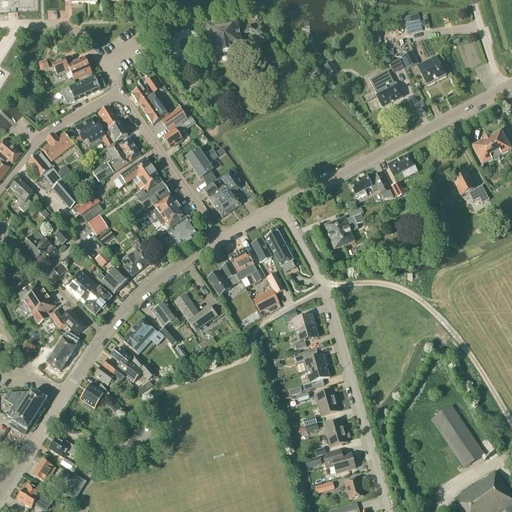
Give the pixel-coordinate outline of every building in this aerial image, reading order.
[(251,27),(238,29),(237,21),(206,27),(211,53),(222,51),(223,54),(231,53),(230,50),(242,48),(239,33),(242,32),(243,35),(252,33),(251,27)] [(418,65),(415,58),(412,53),(401,59),(404,64),(407,70),(418,65)] [(438,62),(436,58),(417,68),(426,87),(445,77),(440,67),(441,65),(439,63),(438,62)] [(88,66),(85,59),(68,67),(65,61),(52,66),(58,78),(70,73),(74,81),(91,73),(90,71),(91,71),(89,66),(88,66)] [(49,69),(46,61),(38,64),(41,72),(49,69)] [(389,66),(392,73),(403,67),(400,61),(389,66)] [(337,73),(330,63),(324,68),(330,78),(337,73)] [(174,81),(189,78),(186,65),(172,69),(173,75),(174,81)] [(297,80),(302,77),(298,70),(293,73),(297,80)] [(395,87),(387,72),(369,82),(377,97),(376,97),(382,110),(403,99),(396,87),(395,87)] [(100,92),(93,78),(61,93),(67,107),(75,103),(100,92)] [(155,97),(162,93),(153,79),(146,83),(155,97)] [(49,91),(47,83),(41,85),(44,93),(49,91)] [(143,88),(131,96),(138,106),(150,98),(143,88)] [(150,98),(138,106),(139,106),(146,116),(145,116),(151,112),(157,108),(160,106),(153,96),(150,99),(150,98)] [(41,106),(36,102),(26,115),(32,119),(41,106)] [(145,116),(152,127),(167,116),(160,106),(157,108),(151,112),(145,116)] [(107,134),(120,126),(109,108),(98,114),(104,124),(102,125),(107,134)] [(161,123),(168,133),(186,120),(179,111),(161,123)] [(195,125),(191,119),(184,124),(188,129),(195,125)] [(94,126),(91,121),(76,129),(83,142),(88,139),(91,144),(99,139),(105,136),(98,123),(94,126)] [(168,133),(170,135),(163,140),(166,146),(169,150),(174,147),(175,147),(183,142),(179,136),(185,132),(181,124),(168,133)] [(117,144),(127,137),(120,126),(107,134),(114,145),(117,144)] [(504,139),(500,132),(490,138),(489,138),(482,141),(483,142),(472,148),(482,167),(511,151),(511,150),(511,142),(509,137),(504,139)] [(74,146),(64,134),(57,139),(54,136),(46,142),(49,146),(42,151),(51,163),(74,146)] [(113,145),(108,137),(103,140),(107,148),(113,145)] [(0,159),(7,165),(9,162),(12,165),(21,155),(4,140),(0,144),(0,159)] [(120,148),(117,144),(106,151),(114,162),(108,166),(93,176),(99,185),(141,157),(130,142),(120,148)] [(193,170),(215,155),(212,150),(202,157),(198,152),(186,160),(193,170)] [(43,177),(49,185),(59,177),(40,154),(28,164),(40,179),(43,177)] [(218,159),(215,155),(193,170),(200,180),(212,172),(208,165),(218,159)] [(408,156),(387,167),(393,178),(402,174),(405,180),(417,173),(408,156)] [(6,166),(7,165),(0,159),(0,162),(0,163),(0,162),(0,182),(10,169),(6,166)] [(148,178),(155,174),(151,168),(145,160),(131,170),(120,177),(113,182),(118,190),(125,185),(126,185),(133,180),(134,180),(133,178),(135,176),(143,171),(148,178)] [(218,179),(229,172),(225,166),(213,174),(218,179)] [(69,176),(63,169),(58,173),(64,180),(69,176)] [(157,176),(155,174),(148,178),(143,171),(135,176),(133,178),(134,180),(133,180),(141,192),(144,189),(148,194),(162,185),(157,176)] [(229,173),(224,177),(229,186),(228,187),(218,193),(225,204),(232,213),(241,206),(233,194),(240,189),(229,173)] [(390,192),(381,174),(372,178),(373,180),(368,182),(366,178),(350,186),(355,196),(358,202),(367,197),(364,192),(376,186),(381,197),(382,196),(384,200),(393,199),(390,192)] [(468,182),(465,176),(455,182),(458,188),(457,189),(461,198),(468,194),(472,203),(479,199),(482,205),(489,201),(481,187),(475,190),(470,182),(468,182)] [(18,180),(10,189),(16,194),(14,196),(19,201),(19,200),(23,204),(19,208),(25,214),(27,216),(35,208),(33,205),(28,201),(33,195),(18,180)] [(52,191),(70,211),(80,201),(63,182),(52,191)] [(398,198),(404,195),(397,182),(391,185),(398,198)] [(213,185),(203,192),(208,199),(218,192),(213,185)] [(170,196),(163,186),(147,197),(143,192),(135,198),(145,212),(170,196)] [(81,217),(81,216),(93,208),(100,203),(93,194),(87,198),(74,208),(81,217)] [(232,213),(225,204),(219,195),(210,202),(222,219),(232,213)] [(153,214),(158,220),(167,213),(166,211),(176,205),(170,196),(154,208),(157,211),(153,214)] [(167,213),(158,220),(162,226),(165,223),(169,230),(186,219),(180,210),(180,209),(177,204),(176,205),(166,211),(167,213)] [(93,209),(93,208),(81,216),(86,223),(97,215),(103,211),(98,205),(93,209)] [(364,223),(361,216),(363,215),(361,209),(344,213),(347,221),(346,222),(345,220),(324,227),(334,252),(354,243),(350,233),(358,230),(356,226),(364,223)] [(43,210),(39,214),(45,220),(50,216),(43,210)] [(108,230),(103,222),(100,217),(88,224),(91,230),(96,238),(108,230)] [(200,237),(188,219),(167,233),(169,237),(158,245),(160,247),(165,256),(177,248),(179,251),(187,246),(192,242),(200,237)] [(135,234),(141,231),(136,224),(131,227),(135,234)] [(75,233),(70,227),(67,230),(71,236),(75,233)] [(70,240),(62,231),(55,237),(63,246),(70,240)] [(36,233),(30,239),(30,238),(23,246),(37,259),(44,253),(46,255),(45,255),(51,261),(58,254),(52,248),(50,247),(50,246),(43,239),(36,233)] [(160,240),(156,233),(146,240),(147,241),(144,243),(147,248),(160,240)] [(277,233),(265,239),(281,268),(282,268),(285,275),(295,269),(292,263),(293,262),(277,233)] [(98,239),(103,246),(107,244),(102,237),(98,239)] [(155,261),(138,241),(132,247),(136,252),(122,264),(125,268),(124,268),(132,279),(150,264),(155,261)] [(272,260),(262,241),(252,247),(262,265),(272,260)] [(238,276),(236,277),(239,283),(257,273),(245,250),(229,259),(238,276)] [(111,260),(104,253),(95,261),(102,268),(111,260)] [(89,275),(95,267),(89,262),(83,269),(89,275)] [(53,272),(59,278),(66,271),(61,264),(53,272)] [(218,273),(207,280),(219,298),(230,290),(229,289),(239,283),(229,265),(221,269),(225,276),(222,278),(218,273)] [(114,296),(128,282),(116,270),(106,280),(101,275),(97,279),(114,296)] [(85,307),(99,290),(79,273),(65,289),(75,298),(85,307)] [(285,291),(276,274),(267,279),(276,296),(285,291)] [(50,317),(48,314),(56,308),(38,283),(18,296),(32,318),(33,317),(39,326),(48,320),(50,322),(52,320),(50,317)] [(100,289),(99,290),(85,307),(84,308),(95,318),(101,310),(102,311),(106,307),(105,306),(111,299),(100,289)] [(252,301),(259,315),(279,304),(272,291),(252,301)] [(210,310),(199,317),(195,311),(195,310),(186,296),(175,304),(196,333),(216,319),(210,310)] [(165,304),(152,313),(164,330),(160,332),(172,348),(179,343),(167,327),(177,320),(165,304)] [(50,317),(52,320),(59,331),(66,328),(68,326),(69,328),(78,320),(70,311),(61,320),(56,312),(50,317)] [(295,333),(315,328),(311,317),(298,320),(297,315),(286,318),(288,324),(292,322),(295,333)] [(86,328),(78,320),(69,328),(68,326),(66,328),(67,327),(76,337),(86,328)] [(142,321),(133,331),(139,336),(138,337),(148,346),(158,334),(142,321)] [(318,339),(315,328),(295,333),(298,344),(294,345),(296,351),(306,348),(304,342),(318,339)] [(139,336),(133,331),(123,342),(138,356),(148,346),(138,337),(139,336)] [(79,342),(67,334),(63,340),(52,356),(44,351),(38,359),(47,364),(46,365),(60,373),(66,364),(70,358),(76,348),(75,348),(79,342)] [(210,350),(205,342),(199,346),(204,354),(210,350)] [(127,376),(125,378),(134,384),(141,374),(133,368),(128,364),(130,362),(126,358),(127,357),(117,349),(111,357),(120,365),(117,369),(127,376)] [(191,361),(187,355),(181,359),(185,364),(191,361)] [(307,373),(326,368),(323,357),(310,361),(308,355),(298,358),(300,364),(304,363),(307,373)] [(146,368),(138,359),(132,363),(144,377),(148,382),(156,376),(148,366),(146,368)] [(125,378),(116,368),(108,361),(95,377),(108,387),(114,379),(120,383),(126,379),(125,378)] [(329,379),(326,368),(307,373),(310,384),(306,385),(307,391),(318,389),(316,383),(329,379)] [(152,388),(149,383),(144,387),(147,392),(152,388)] [(98,391),(90,386),(80,401),(95,410),(104,396),(108,399),(109,396),(101,386),(98,391)] [(318,407),(336,402),(333,392),(315,397),(318,407)] [(47,401),(35,393),(8,395),(4,402),(13,407),(7,417),(13,421),(12,423),(27,432),(47,401)] [(298,404),(309,400),(307,394),(296,397),(298,404)] [(116,411),(120,408),(114,400),(110,404),(116,411)] [(339,413),(336,402),(318,407),(321,418),(339,413)] [(464,470),(484,456),(451,408),(431,421),(464,470)] [(315,418),(303,421),(300,422),(301,428),(305,427),(316,424),(315,418)] [(327,438),(345,433),(342,423),(324,428),(327,438)] [(318,431),(317,425),(305,428),(307,434),(318,431)] [(348,444),(345,433),(327,438),(330,449),(348,444)] [(56,440),(49,450),(63,459),(67,453),(74,458),(77,453),(56,440)] [(314,452),(316,458),(326,455),(324,449),(314,452)] [(355,470),(351,455),(340,459),(338,452),(322,457),(326,470),(334,468),(336,475),(355,470)] [(312,460),(314,468),(321,466),(319,458),(312,460)] [(74,465),(64,460),(61,466),(70,471),(74,465)] [(46,485),(56,470),(42,461),(33,476),(46,485)] [(67,481),(70,476),(62,471),(59,476),(67,481)] [(511,511),(511,498),(495,473),(453,501),(460,511),(501,511),(505,510),(506,511),(511,511)] [(75,501),(86,483),(76,477),(65,495),(75,501)] [(363,498),(358,481),(345,484),(350,501),(363,498)] [(335,490),(333,484),(321,487),(323,493),(335,490)] [(24,491),(23,492),(17,501),(26,506),(25,507),(30,510),(30,509),(32,510),(34,505),(44,511),(49,503),(40,497),(42,494),(29,485),(25,491),(24,491)]
